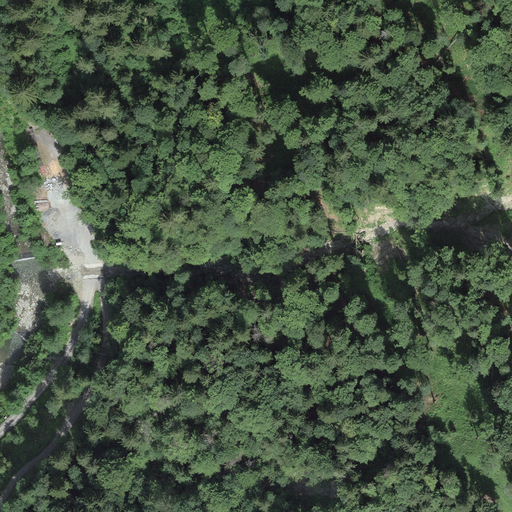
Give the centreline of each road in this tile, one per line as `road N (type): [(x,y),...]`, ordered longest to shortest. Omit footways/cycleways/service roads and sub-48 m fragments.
road 1 (track): [(0,506),(12,480),(57,438),(95,380),(107,313),(87,268)]
road 2 (track): [(0,433),(72,339),(85,309),(87,268)]
road 3 (track): [(87,268),(75,194),(56,149),(22,134),(0,141)]
